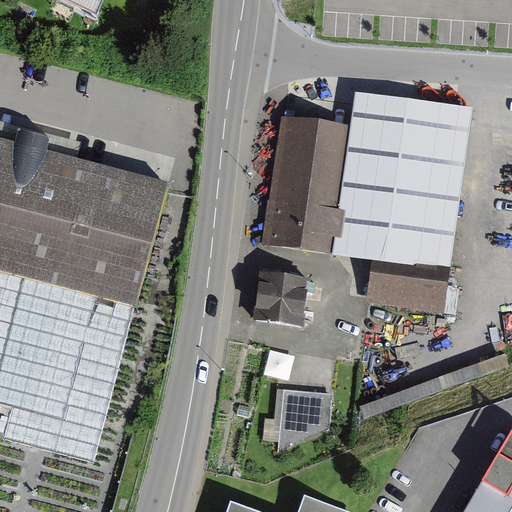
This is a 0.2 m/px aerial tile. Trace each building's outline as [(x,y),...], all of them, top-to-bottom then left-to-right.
[(64,0),(97,15),(104,0),(64,0)] [(349,132),(282,123),(265,248),(333,258),(332,265),(452,282),(475,119),(353,103),(349,132)] [(0,275),(132,309),(164,187),(0,144),(0,275)] [(308,283),(256,275),(249,323),(301,331),(308,283)] [(276,351),(269,373),(291,379),(298,358),(276,351)] [(334,397),(273,393),(271,428),(332,432),(334,397)] [(511,511),(511,459),(480,511),(511,511)] [(346,511),(304,497),(298,511),(257,511),(230,502),(226,511),(346,511)]
